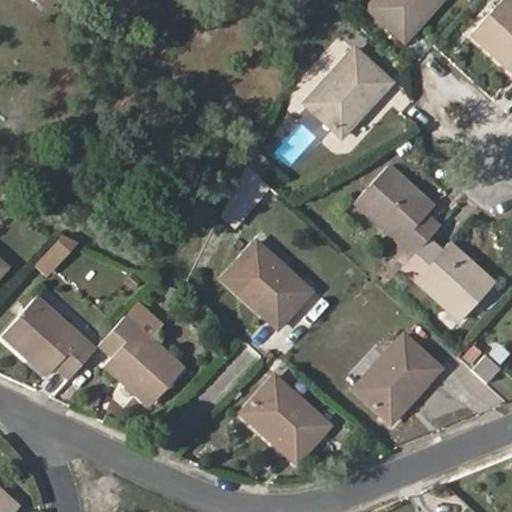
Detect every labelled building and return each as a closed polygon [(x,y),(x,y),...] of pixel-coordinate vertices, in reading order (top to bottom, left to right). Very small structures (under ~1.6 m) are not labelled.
[(53,0),(39,0),(37,3),(43,9),(53,0)] [(373,0),(367,7),(403,41),(439,3),(435,0),(373,0)] [(511,3),(508,0),(500,0),(470,33),(511,71),(511,3)] [(355,50),(306,102),(341,135),(390,84),(355,50)] [(388,165),(353,201),(399,244),(412,256),(427,240),(438,228),(425,215),(433,207),(388,165)] [(216,203),(234,224),(275,190),(257,169),(216,203)] [(77,240),(62,233),(40,257),(52,268),(77,240)] [(448,242),(439,251),(427,240),(412,256),(401,268),(459,321),(494,284),(448,242)] [(311,291),(257,242),(223,279),(277,328),(311,291)] [(399,244),(387,255),(401,268),(412,256),(399,244)] [(48,272),(52,268),(40,257),(36,262),(48,272)] [(58,367),(71,378),(95,351),(36,298),(3,334),(49,376),(58,367)] [(150,407),(184,370),(125,317),(100,346),(112,357),(105,365),(150,407)] [(389,420),(440,366),(404,332),(353,386),(389,420)] [(485,354),(471,369),(486,383),(500,368),(485,354)] [(332,429),(277,379),(244,416),(300,465),(332,429)] [(0,490),(0,511),(15,511),(19,508),(0,490)]
